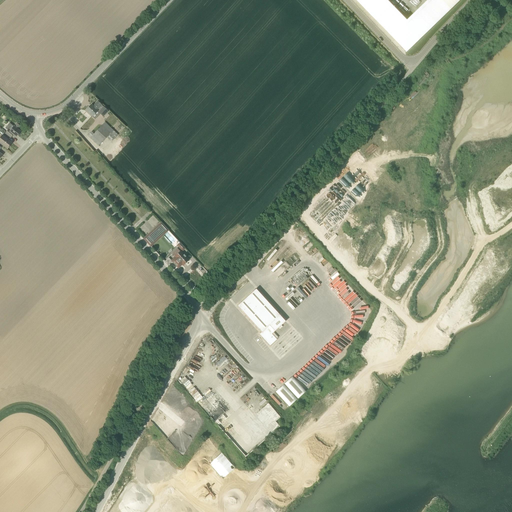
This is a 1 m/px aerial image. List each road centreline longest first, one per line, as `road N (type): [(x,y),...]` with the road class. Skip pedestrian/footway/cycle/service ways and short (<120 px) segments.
road 1 (unclassified): [(196,309),(39,132)]
road 2 (tertiary): [(39,114),(65,106),(169,0)]
